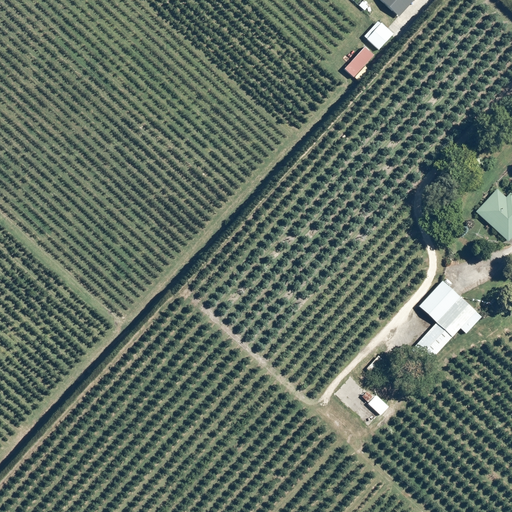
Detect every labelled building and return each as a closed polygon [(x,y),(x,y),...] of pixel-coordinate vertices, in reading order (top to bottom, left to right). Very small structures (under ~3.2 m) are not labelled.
[(380,0),(399,17),(414,0),(380,0)] [(393,35),(380,22),(365,37),(379,50),(393,35)] [(344,69),(353,78),(374,55),(365,47),(344,69)] [(511,196),(508,193),(504,197),(494,188),(474,210),(508,241),(511,235),(511,196)] [(465,333),(481,316),(460,297),(442,280),(419,306),(436,322),(412,349),(427,363),(452,337),(460,328),(465,333)] [(388,406),(375,395),(368,403),(380,415),(388,406)]
